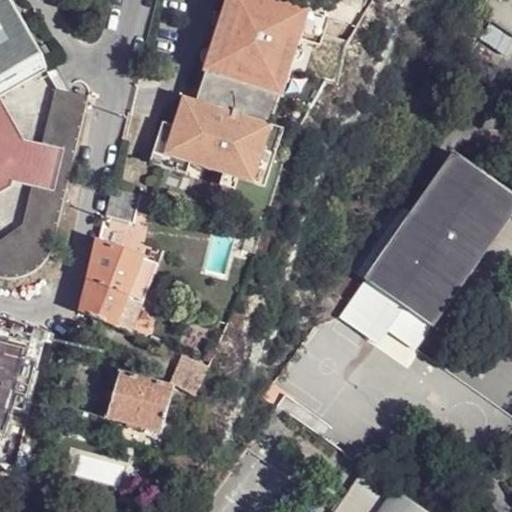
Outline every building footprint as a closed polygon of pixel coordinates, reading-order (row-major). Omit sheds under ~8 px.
[(166,156),(256,185),(274,126),(261,123),(279,65),(293,70),(303,40),(292,36),(300,8),(274,0),(227,0),(205,72),(208,73),(198,102),(185,98),(166,156)] [(511,0),(485,0),(478,10),(511,34),(511,0)] [(0,96),(45,71),(46,70),(45,69),(9,6),(0,11),(0,96)] [(311,12),(300,8),(292,36),(303,40),(306,31),(311,12)] [(306,31),(325,37),(331,17),(311,12),(306,31)] [(478,31),(459,26),(452,51),(471,57),(478,31)] [(40,49),(48,60),(52,57),(45,46),(40,49)] [(59,90),(67,92),(52,64),(45,69),(46,70),(45,71),(57,93),(59,90)] [(0,278),(1,279),(8,279),(21,277),(33,272),(42,263),(49,251),(87,97),(67,92),(59,90),(57,93),(45,146),(34,189),(23,239),(22,241),(18,247),(12,250),(5,250),(0,248),(0,278)] [(0,187),(10,183),(11,183),(21,140),(0,101),(0,187)] [(11,183),(34,189),(45,146),(21,140),(11,183)] [(395,301),(433,328),(511,216),(511,193),(457,155),(367,281),(395,301)] [(147,217),(152,200),(110,189),(104,216),(131,224),(134,213),(147,217)] [(414,214),(398,203),(351,270),(367,281),(414,214)] [(78,313),(129,335),(154,264),(97,242),(78,313)] [(335,291),(351,303),(367,281),(351,270),(335,291)] [(341,317),(368,337),(395,301),(367,281),(351,303),(341,317)] [(433,328),(395,301),(368,337),(380,346),(390,333),(416,352),(433,328)] [(37,363),(42,335),(25,331),(21,352),(20,357),(37,363)] [(0,390),(15,394),(20,357),(21,352),(19,351),(22,337),(8,333),(5,342),(0,341),(0,390)] [(100,436),(154,451),(172,388),(117,374),(100,436)] [(46,384),(57,387),(59,378),(49,375),(46,384)] [(511,416),(457,385),(435,422),(497,458),(511,432),(511,416)] [(368,470),(337,511),(381,511),(397,491),(368,470)] [(381,511),(425,511),(397,491),(381,511)]
